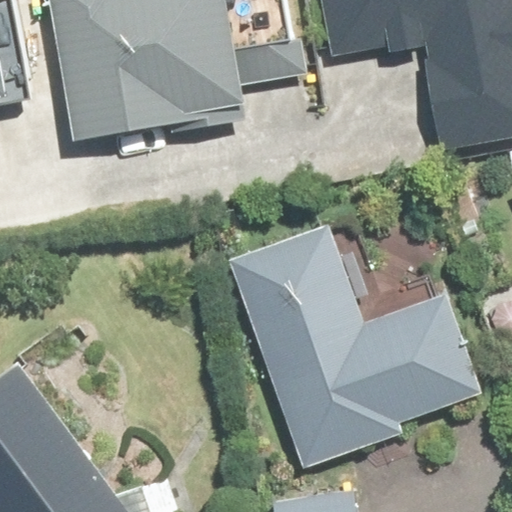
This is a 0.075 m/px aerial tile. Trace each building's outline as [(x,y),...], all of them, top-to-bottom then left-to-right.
[(69,90),(74,136),(188,121),(185,104),(238,97),(237,84),(302,76),(292,0),(281,0),(227,7),(225,0),(15,0),(28,95),(69,90)] [(511,0),(325,0),(335,47),(408,32),(412,50),(426,47),(446,145),(511,131),(511,0)] [(0,99),(14,97),(0,22),(0,99)] [(400,421),(489,390),(455,291),(366,321),(335,229),(236,263),(306,467),(404,433),(400,421)] [(135,511),(24,365),(0,383),(0,511),(135,511)] [(361,511),(359,493),(283,503),(284,511),(361,511)]
